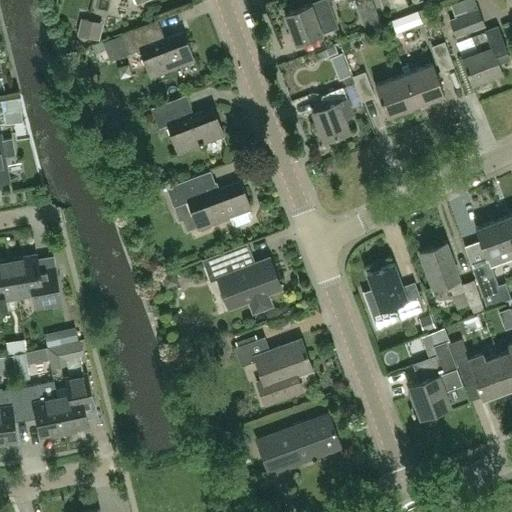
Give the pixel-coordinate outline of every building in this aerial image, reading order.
[(327,0),(319,0),(311,3),(285,13),(296,44),(322,34),(321,33),(338,27),(327,0)] [(371,0),(356,5),(364,30),(380,24),(372,0),(371,0)] [(392,0),(379,0),(384,12),(396,7),(392,0)] [(478,9),(450,20),(456,37),(485,26),(478,9)] [(103,23),(81,18),(77,35),(100,40),(103,23)] [(157,19),(122,32),(130,53),(140,49),(150,76),(194,60),(184,31),(165,39),(157,19)] [(498,26),(486,31),(472,36),(478,51),(462,57),(472,84),(503,72),(499,60),(510,56),(498,26)] [(102,41),(91,45),(94,54),(105,49),(102,41)] [(454,67),(444,42),(431,47),(441,72),(454,67)] [(352,76),(350,71),(344,55),(334,59),(340,75),(344,73),(348,84),(354,81),(352,76)] [(432,62),(403,73),(415,105),(444,94),(432,62)] [(364,72),(352,76),(354,81),(361,102),(375,97),(364,72)] [(415,105),(403,73),(375,84),(387,116),(415,105)] [(352,113),(342,88),(321,96),(325,106),(313,111),(323,139),(348,130),(343,117),(352,113)] [(186,94),(151,108),(158,128),(168,124),(179,152),(223,135),(212,106),(193,114),(186,94)] [(5,99),(10,123),(23,120),(18,96),(5,99)] [(1,139),(0,134),(0,133),(0,181),(9,180),(4,156),(15,154),(12,137),(1,139)] [(209,170),(185,180),(166,187),(173,207),(189,201),(199,228),(230,216),(232,223),(236,224),(249,219),(251,215),(249,209),(251,208),(240,181),(217,190),(209,170)] [(511,213),(502,218),(511,246),(511,213)] [(511,258),(511,246),(502,218),(475,228),(486,255),(497,251),(502,262),(511,258)] [(445,241),(419,251),(432,288),(445,283),(449,296),(463,291),(469,307),(481,302),(473,280),(461,284),(445,241)] [(254,263),(246,243),(202,260),(210,281),(217,279),(228,308),(248,300),(253,312),(271,305),(266,293),(280,288),(269,257),(254,263)] [(11,258),(17,295),(32,292),(35,308),(61,303),(56,273),(40,276),(36,254),(11,258)] [(17,295),(11,258),(0,260),(0,310),(7,310),(5,297),(17,295)] [(372,288),(362,292),(370,313),(394,304),(400,318),(424,309),(415,284),(403,289),(393,263),(367,273),(372,288)] [(498,286),(489,263),(473,268),(481,292),(498,286)] [(174,270),(160,275),(165,289),(179,284),(174,270)] [(498,286),(481,292),(486,307),(503,301),(498,286)] [(510,349),(497,354),(510,387),(511,386),(511,298),(507,301),(510,308),(511,313),(511,341),(507,343),(510,349)] [(430,314),(418,318),(424,332),(435,328),(430,314)] [(74,327),(57,331),(60,343),(77,340),(74,327)] [(434,346),(437,354),(413,363),(420,381),(408,386),(420,417),(450,406),(442,385),(444,384),(441,374),(456,368),(446,341),(449,340),(444,327),(430,332),(435,346),(434,346)] [(303,389),(297,373),(312,368),(301,339),(269,351),(264,337),(236,348),(242,365),(256,360),(263,379),(257,381),(265,403),(303,389)] [(6,341),(8,354),(26,351),(24,339),(6,341)] [(510,387),(497,354),(485,359),(482,352),(468,357),(461,339),(450,343),(464,382),(475,378),(482,397),(510,387)] [(47,347),(51,368),(66,365),(64,358),(83,354),(80,340),(47,347)] [(25,353),(14,354),(19,380),(30,379),(25,353)] [(54,380),(64,431),(88,426),(83,401),(94,398),(87,373),(65,377),(67,386),(56,389),(54,380)] [(54,380),(20,387),(25,414),(36,411),(41,436),(64,431),(54,380)] [(25,414),(20,387),(0,389),(0,442),(16,440),(13,415),(25,414)] [(328,414),(257,440),(269,472),(340,446),(328,414)] [(220,435),(226,453),(238,449),(232,431),(220,435)]
